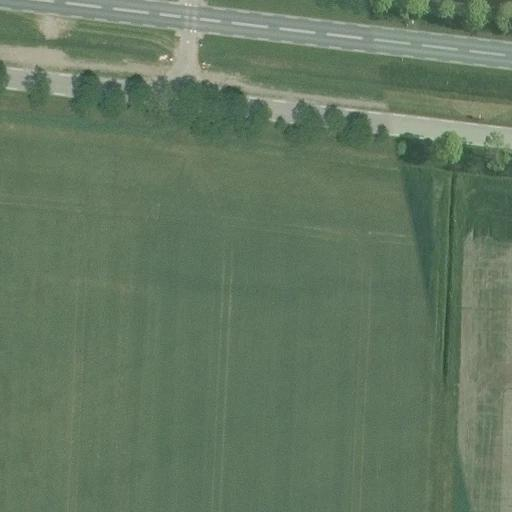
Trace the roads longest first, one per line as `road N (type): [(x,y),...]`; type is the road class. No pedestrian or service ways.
road 1 (unclassified): [(175,103),(511,143)]
road 2 (primary): [(511,59),(186,23)]
road 3 (primary): [(186,23),(0,1)]
road 4 (unclassified): [(0,82),(175,103)]
